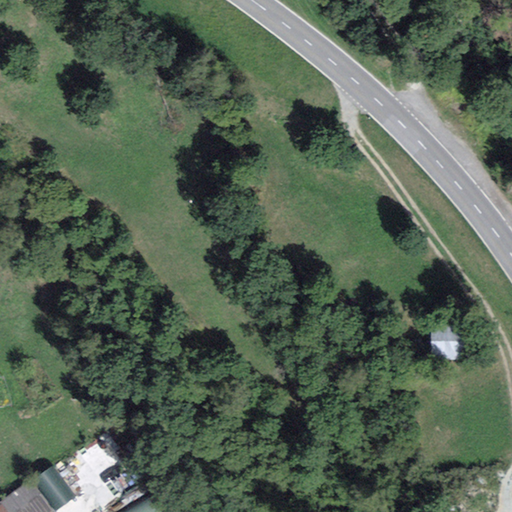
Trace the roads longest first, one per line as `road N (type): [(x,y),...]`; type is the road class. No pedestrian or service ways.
road 1 (secondary): [(252,0),(380,103),(511,254)]
road 2 (track): [(353,80),(362,140),(504,338),(511,366)]
road 3 (track): [(422,145),(430,123),(422,87),(369,0)]
